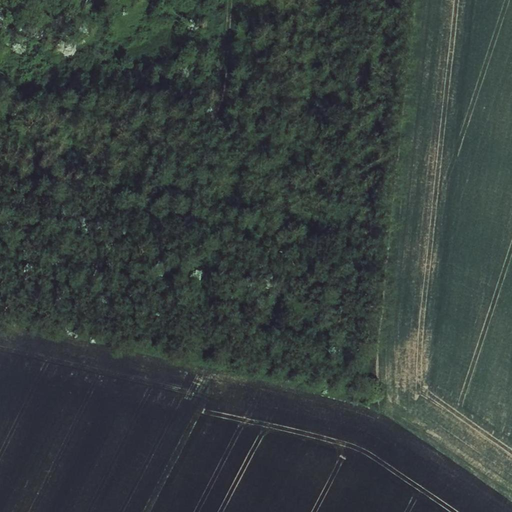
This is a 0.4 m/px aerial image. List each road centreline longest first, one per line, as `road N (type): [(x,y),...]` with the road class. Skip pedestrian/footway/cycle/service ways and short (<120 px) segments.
road 1 (track): [(0,302),(327,378),(364,379)]
road 2 (track): [(0,88),(196,122),(212,118),(221,107),(231,0)]
